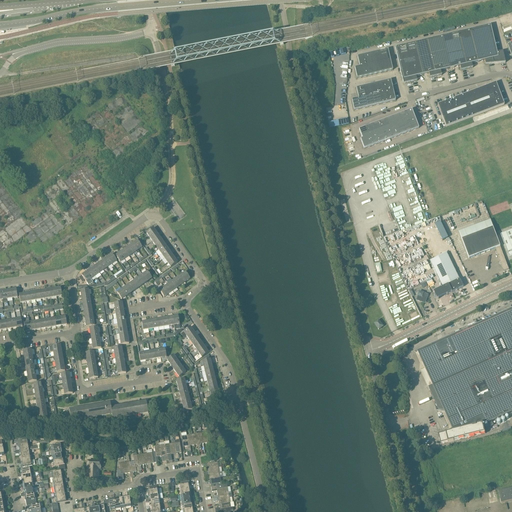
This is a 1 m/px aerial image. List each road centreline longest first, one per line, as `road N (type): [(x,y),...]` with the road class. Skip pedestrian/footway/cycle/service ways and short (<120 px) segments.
road 1 (residential): [(265,511),(230,369),(183,301)]
road 2 (residential): [(67,272),(153,212),(203,280),(183,301)]
road 3 (primary): [(0,25),(206,0)]
road 4 (tertiary): [(409,511),(367,352)]
road 5 (unclassified): [(0,74),(22,52),(153,30)]
road 6 (tertiary): [(511,287),(367,352)]
road 7 (residential): [(75,331),(83,389),(168,376)]
